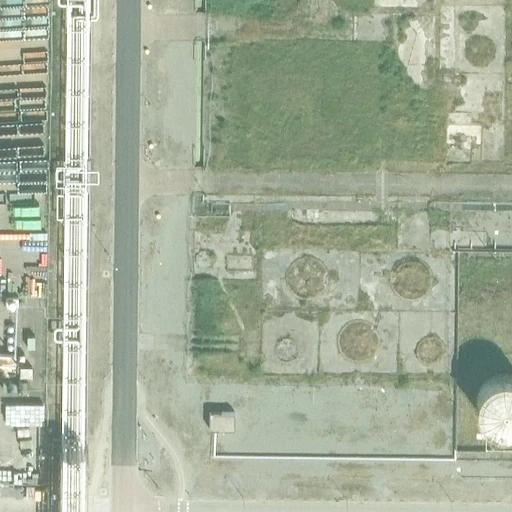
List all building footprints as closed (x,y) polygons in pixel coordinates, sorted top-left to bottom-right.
[(296,52),(272,96),(307,114),(330,70),(296,52)] [(373,57),(343,70),(346,77),(334,82),(345,109),(388,91),(373,57)] [(275,240),(301,240),(300,204),(275,204),(275,240)] [(325,300),(340,248),(308,238),(292,290),(325,300)] [(438,251),(403,249),(400,296),(435,298),(438,251)] [(0,287),(26,288),(26,278),(47,279),(47,269),(0,266),(0,287)] [(511,382),(505,380),(501,379),(495,379),(490,381),(484,383),(480,387),(476,391),(474,395),(472,401),(471,407),(472,413),(473,417),(476,423),(479,427),(483,430),(488,433),(493,435),(499,436),(505,435),(510,433),(511,432),(511,382)]
